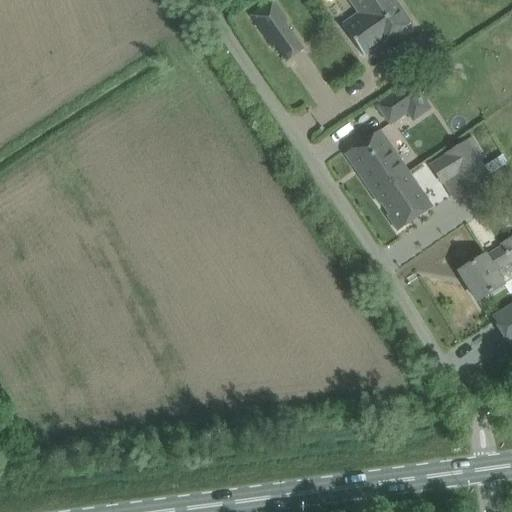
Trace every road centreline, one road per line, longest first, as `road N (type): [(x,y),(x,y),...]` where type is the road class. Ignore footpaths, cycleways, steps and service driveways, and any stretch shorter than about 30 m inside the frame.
road 1 (unclassified): [(485,470),(470,401),(205,0)]
road 2 (primary): [(485,470),(172,511)]
